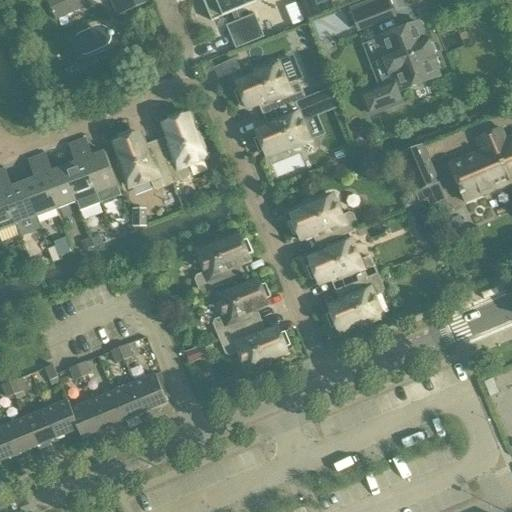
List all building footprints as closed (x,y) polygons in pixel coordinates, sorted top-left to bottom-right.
[(55,0),(47,4),(55,20),(87,6),(84,0),(55,0)] [(109,0),(117,17),(149,3),(147,0),(109,0)] [(262,0),(202,0),(212,22),(232,14),(235,23),(226,26),(236,50),(265,38),(254,14),(240,20),(236,11),(262,0)] [(373,0),(349,10),(357,28),(381,19),(373,0)] [(434,56),(436,52),(433,44),(428,43),(427,40),(425,41),(419,24),(378,39),(385,57),(383,57),(390,76),(392,76),(395,83),(364,95),(371,115),(402,104),(397,93),(439,77),(433,60),(435,59),(434,56)] [(222,76),(239,66),(235,59),(218,68),(222,76)] [(266,102),(270,113),(306,99),(300,84),(295,82),(288,85),(280,66),(237,84),(240,91),(236,93),(240,104),(245,102),(248,110),(266,102)] [(322,70),(311,75),(318,92),(329,87),(322,70)] [(306,99),(270,113),(275,125),(257,132),(260,139),(255,141),(260,152),(264,151),(267,158),(310,140),(302,121),(310,118),(312,114),(306,99)] [(171,145),(159,149),(173,185),(188,179),(190,175),(187,167),(206,159),(190,116),(183,119),(181,115),(169,119),(171,124),(164,126),(171,145)] [(477,139),(482,151),(482,152),(495,147),(510,184),(511,183),(511,138),(506,141),(501,129),(477,139)] [(173,185),(159,149),(148,153),(141,135),(134,138),(132,133),(121,138),(123,142),(115,145),(132,188),(151,181),(154,189),(158,191),(173,185)] [(122,196),(105,153),(93,157),(87,139),(77,143),(97,195),(101,204),(122,196)] [(97,195),(77,143),(69,146),(75,164),(64,168),(81,212),(101,204),(97,195)] [(399,156),(415,193),(439,182),(424,146),(399,156)] [(482,152),(482,151),(449,165),(465,203),(510,184),(495,147),(482,152)] [(46,154),(37,158),(57,210),(77,202),(64,168),(53,172),(46,154)] [(35,179),(24,184),(37,218),(57,210),(37,158),(28,161),(35,179)] [(6,170),(0,171),(0,182),(16,225),(37,218),(24,184),(13,188),(6,170)] [(0,231),(16,225),(0,182),(0,231)] [(432,213),(450,208),(444,184),(425,188),(432,213)] [(412,195),(401,199),(405,210),(416,206),(412,195)] [(194,196),(184,200),(187,208),(197,205),(194,196)] [(299,234),(302,241),(320,234),(324,245),(360,230),(354,215),(349,213),(341,216),(334,198),(291,215),(294,222),(290,224),(294,236),(299,234)] [(425,205),(410,211),(416,226),(431,220),(425,205)] [(146,211),(132,211),(132,227),(146,227),(146,211)] [(100,236),(91,240),(94,247),(103,244),(100,236)] [(195,281),(201,295),(236,281),(232,270),(250,262),(247,255),(251,253),(247,242),(242,244),(239,236),(197,254),(205,273),(197,276),(195,281)] [(91,239),(81,243),(84,251),(94,247),(91,240),(91,239)] [(338,278),(343,289),(378,274),(372,260),(367,258),(360,261),(352,242),(309,260),(312,267),(308,269),(313,280),(317,278),(320,285),(338,278)] [(55,247),(49,249),(54,263),(60,261),(55,247)] [(444,249),(432,254),(438,267),(449,262),(444,249)] [(378,274),(343,289),(347,300),(329,308),(332,315),(328,317),(332,328),(337,326),(340,333),(382,316),(375,297),(382,294),(384,289),(378,274)] [(213,325),(219,340),(255,325),(250,314),(268,307),(265,299),(270,298),(265,286),(261,288),(258,281),(215,298),(223,317),(215,320),(213,325)] [(255,325),(219,340),(225,355),(230,357),(238,353),(245,372),(288,355),(285,347),(289,346),(285,334),(280,336),(277,329),(259,336),(255,325)] [(128,346),(120,349),(125,361),(132,357),(128,346)] [(125,361),(120,349),(112,352),(117,364),(125,361)] [(199,349),(185,354),(190,365),(203,359),(199,349)] [(85,363),(77,366),(82,378),(90,375),(85,363)] [(46,369),(50,381),(58,378),(53,366),(46,369)] [(82,378),(77,366),(70,369),(74,381),(82,378)] [(156,375),(134,384),(146,413),(168,404),(156,375)] [(18,380),(10,383),(15,395),(23,392),(18,380)] [(15,395),(10,383),(2,387),(7,399),(15,395)] [(134,384),(113,393),(125,422),(146,413),(134,384)] [(113,393),(92,402),(104,431),(125,422),(113,393)] [(68,401),(46,410),(58,439),(78,431),(74,421),(76,420),(71,410),(68,401)] [(92,402),(71,410),(76,420),(74,421),(78,431),(82,440),(104,431),(92,402)] [(46,410),(25,419),(37,448),(58,439),(46,410)] [(25,419),(4,428),(16,456),(37,448),(25,419)] [(4,428),(0,429),(0,462),(16,456),(4,428)]
